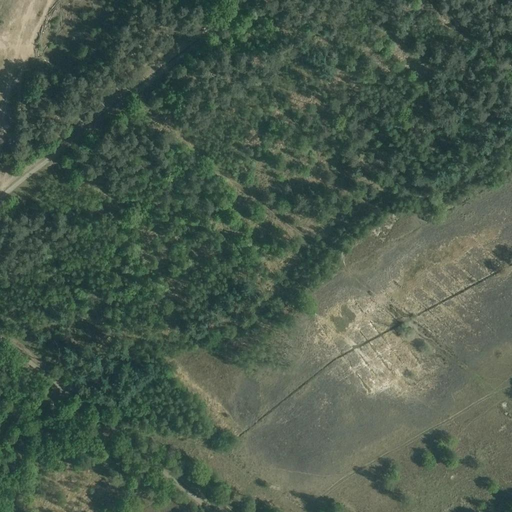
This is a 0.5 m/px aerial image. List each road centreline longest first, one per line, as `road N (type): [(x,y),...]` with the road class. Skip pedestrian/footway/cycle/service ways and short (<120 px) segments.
road 1 (track): [(0,181),(232,0)]
road 2 (track): [(0,330),(226,511)]
